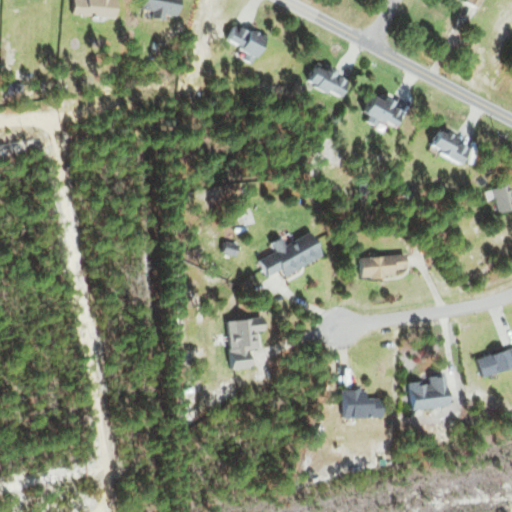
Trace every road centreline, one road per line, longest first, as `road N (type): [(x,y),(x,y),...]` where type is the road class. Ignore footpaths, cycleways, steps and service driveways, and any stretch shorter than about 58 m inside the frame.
road 1 (residential): [(283,0),(511,117)]
road 2 (residential): [(511,294),(338,328)]
